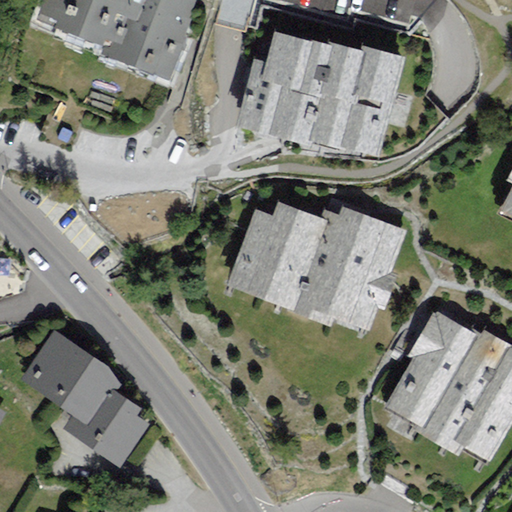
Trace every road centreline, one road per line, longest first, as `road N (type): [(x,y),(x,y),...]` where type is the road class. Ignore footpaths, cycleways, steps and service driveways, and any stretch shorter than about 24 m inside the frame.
road 1 (unknown): [(0,175),(14,169),(91,184),(280,165),(378,168),(421,146),(448,113),(448,38),(416,0)]
road 2 (tertiary): [(243,511),(211,453),(88,301),(0,210)]
